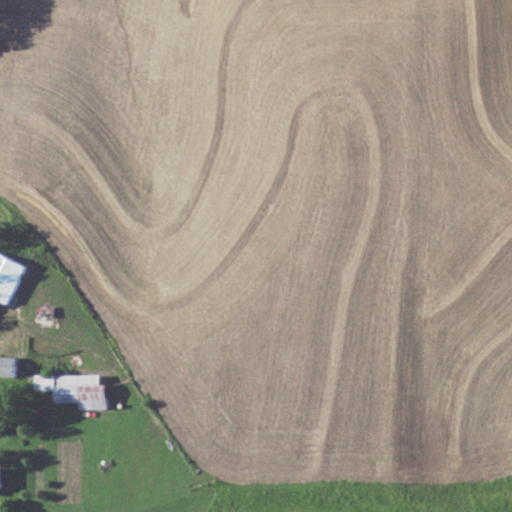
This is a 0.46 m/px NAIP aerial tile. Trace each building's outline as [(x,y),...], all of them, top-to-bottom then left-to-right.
[(32,265),(1,249),(0,250),(0,300),(12,306),(32,265)] [(0,375),(23,376),(23,357),(0,356),(0,375)] [(37,391),(61,391),(61,374),(37,374),(37,391)] [(81,409),(111,409),(111,384),(104,384),(104,374),(71,374),(71,400),(81,400),(81,409)] [(9,467),(0,466),(0,490),(9,491),(9,467)]
